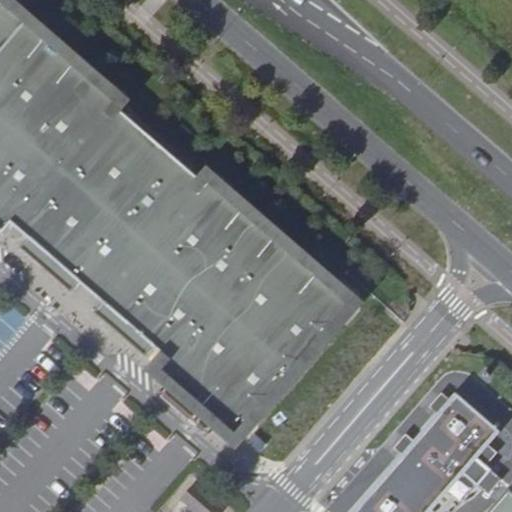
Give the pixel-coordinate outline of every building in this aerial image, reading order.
[(236,435),(350,303),(208,180),(204,184),(114,105),(117,101),(0,0),(0,230),(3,233),(11,223),(29,238),(20,247),(71,291),(79,281),(103,302),(94,311),(145,356),(154,346),(168,359),(160,369),(236,435)] [(396,303),(391,309),(404,320),(409,314),(396,303)] [(409,314),(404,320),(425,339),(445,356),(451,350),(431,333),(409,314)] [(445,356),(458,368),(464,362),(451,350),(445,356)] [(450,408),(361,511),(437,511),(494,445),(450,408)] [(193,485),(181,498),(197,511),(222,511),(223,511),(193,485)] [(511,511),(511,494),(510,492),(492,511),(511,511)]
